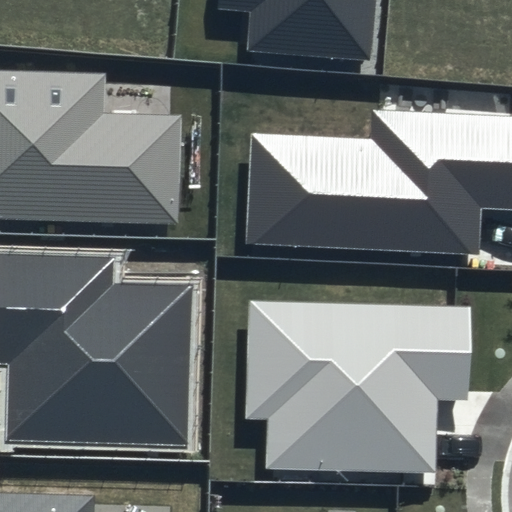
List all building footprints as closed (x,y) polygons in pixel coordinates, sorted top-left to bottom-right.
[(376,0),(216,0),(216,10),(248,13),(245,53),(372,62),(376,0)] [(104,74),(0,71),(0,219),(180,224),(183,115),(103,114),(104,74)] [(372,140),(252,135),(247,245),(480,255),(482,210),(511,211),(511,116),(373,110),(372,140)] [(113,257),(0,253),(0,365),(8,365),(6,440),(186,446),(191,284),(112,282),(113,257)] [(470,306),(249,300),(246,419),(268,420),(266,469),(435,473),(437,400),(468,400),(470,306)] [(91,511),(92,496),(0,493),(0,511),(91,511)]
